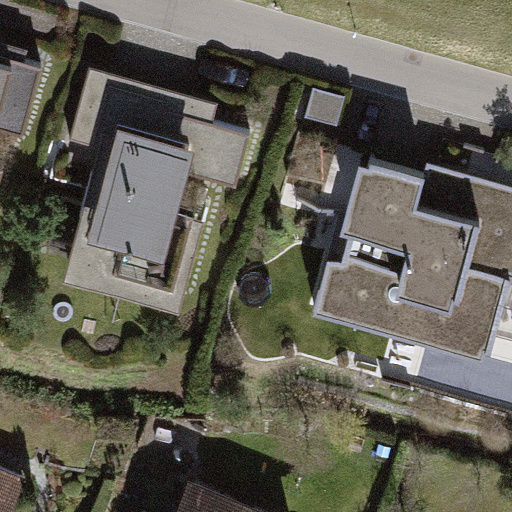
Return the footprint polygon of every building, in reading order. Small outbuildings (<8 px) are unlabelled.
[(42,60),(0,48),(0,174),(3,163),(0,161),(0,123),(23,130),(42,60)] [(170,96),(110,79),(81,182),(99,187),(81,254),(186,283),(206,211),(172,202),(182,165),(237,180),(251,127),(167,104),(170,96)] [(424,168),(345,146),(328,207),(340,210),(314,302),(399,326),(402,317),(492,342),(510,274),(511,267),(511,214),(484,207),(489,185),(424,168)] [(511,181),(427,158),(424,168),(489,185),(484,207),(511,214),(511,267),(510,274),(511,274),(511,181)] [(0,511),(9,511),(24,476),(0,465),(0,511)] [(252,511),(194,487),(182,511),(252,511)]
